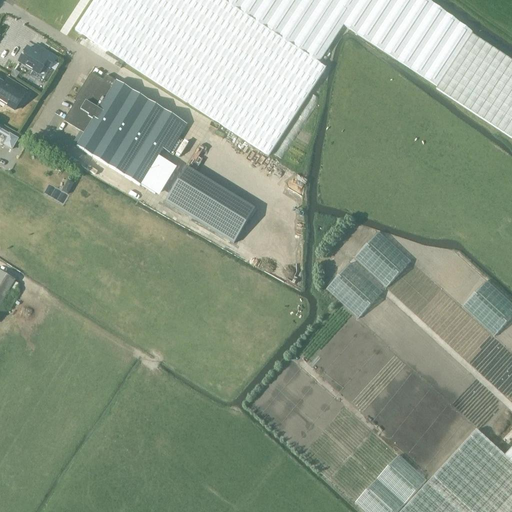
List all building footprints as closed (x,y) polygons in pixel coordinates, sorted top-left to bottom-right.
[(95,0),(75,31),(268,157),(326,69),(318,64),(343,26),(437,87),(435,91),(511,141),(511,61),(471,35),(472,33),(427,0),(95,0)] [(39,74),(45,65),(51,69),(57,59),(36,46),(32,51),(27,48),(22,56),(23,56),(19,62),(39,74)] [(140,186),(163,150),(169,154),(187,125),(180,121),(116,82),(106,76),(103,81),(91,73),(74,101),(76,103),(64,122),(84,134),(76,147),(140,186)] [(0,82),(0,100),(15,110),(27,91),(7,79),(3,84),(0,82)] [(0,133),(7,138),(3,145),(12,150),(18,139),(9,134),(9,135),(0,129),(1,129),(0,128),(0,133)] [(186,167),(165,202),(234,244),(255,209),(186,167)] [(66,186),(63,191),(68,195),(71,189),(66,186)] [(0,304),(15,281),(0,271),(0,304)] [(511,511),(511,462),(505,456),(505,455),(477,429),(401,511),(511,511)]
